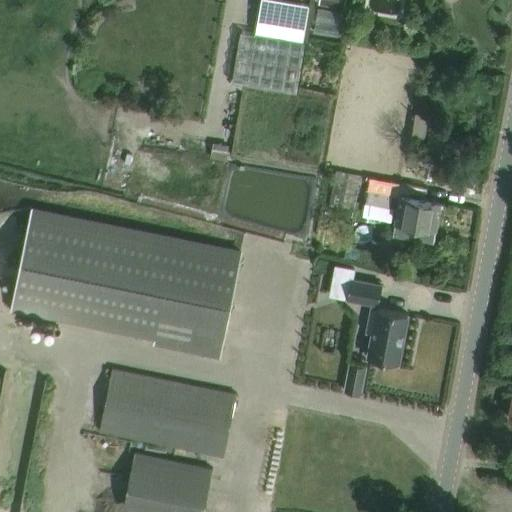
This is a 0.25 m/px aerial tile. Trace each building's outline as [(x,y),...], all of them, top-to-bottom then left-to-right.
[(425,140),(425,117),(412,116),(411,140),(425,140)] [(335,170),(328,206),(340,208),(341,208),(348,172),(335,170)] [(395,181),(370,176),(364,201),(390,206),(395,181)] [(399,192),(393,228),(433,237),(440,200),(399,192)] [(220,357),(242,247),(32,205),(10,309),(153,338),(152,343),(220,357)] [(382,283),(362,280),(353,278),(356,267),(335,263),(329,294),(372,302),(366,330),(371,331),(367,356),(398,362),(407,313),(377,307),(382,283)] [(344,389),(360,393),(366,365),(349,362),(344,389)] [(222,455),(236,391),(112,366),(99,430),(222,455)] [(122,508),(139,511),(203,511),(213,466),(135,450),(122,508)]
